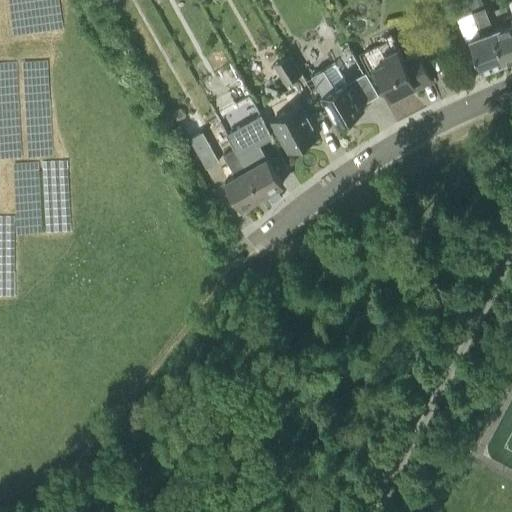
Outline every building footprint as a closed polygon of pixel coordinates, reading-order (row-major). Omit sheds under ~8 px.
[(506,60),(488,12),(486,6),(484,7),(481,0),(469,0),(473,10),(457,16),(465,40),(458,43),(468,68),(480,63),(482,69),(506,60)] [(511,57),(511,14),(510,10),(508,11),(505,6),(488,12),(506,60),(511,57)] [(370,68),(376,65),(391,96),(416,84),(415,81),(429,74),(418,51),(406,57),(401,48),(398,49),(392,37),(362,52),(370,68)] [(340,60),(349,78),(365,70),(355,52),(340,60)] [(288,82),(302,74),(291,53),(277,62),(288,82)] [(346,82),(335,62),(312,75),(339,123),(362,111),(358,103),(362,101),(364,103),(379,95),(366,72),(346,82)] [(216,114),(235,147),(262,195),(283,183),(259,141),(272,133),(249,94),(216,114)] [(301,103),(275,118),(292,150),(317,136),(308,119),(310,118),(301,103)] [(217,157),(203,130),(190,137),(206,167),(219,160),(217,157)] [(262,195),(235,147),(223,153),(229,164),(221,169),(227,179),(225,180),(241,207),(262,195)]
